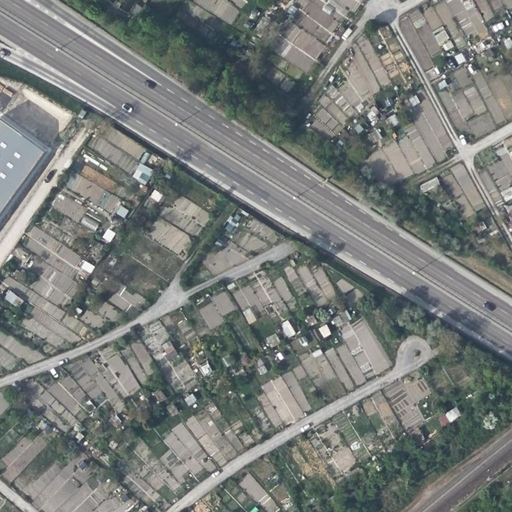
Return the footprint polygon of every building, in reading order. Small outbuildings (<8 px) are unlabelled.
[(191,0),(232,24),(246,0),(191,0)] [(294,24),(274,50),(306,73),(327,45),(324,43),(339,23),(320,9),(324,4),(318,0),(312,0),(294,24)] [(337,0),(351,10),(357,0),(337,0)] [(448,0),(463,40),(485,32),(473,0),(448,0)] [(135,4),(131,12),(136,15),(141,7),(135,4)] [(423,11),(439,44),(443,42),(447,50),(453,47),(432,7),(423,11)] [(458,64),(466,60),(461,52),(454,56),(458,64)] [(454,72),(460,87),(470,83),(464,68),(454,72)] [(480,71),(473,75),(478,85),(485,81),(480,71)] [(464,118),(473,113),(461,91),(452,95),(464,118)] [(412,106),(419,102),(416,95),(409,98),(412,106)] [(366,116),(373,122),(381,112),(373,106),(366,116)] [(392,126),(399,123),(395,114),(388,117),(392,126)] [(0,211),(43,152),(0,121),(0,211)] [(109,126),(93,148),(129,173),(145,151),(109,126)] [(375,129),(367,136),(373,143),(382,137),(375,129)] [(384,145),(399,180),(447,159),(443,150),(452,146),(446,131),(423,141),(419,130),(384,145)] [(511,151),(496,149),(501,160),(488,166),(505,202),(511,198),(511,183),(508,175),(511,179),(511,151)] [(461,162),(451,167),(474,212),(485,206),(461,162)] [(146,184),(153,169),(139,163),(132,178),(146,184)] [(112,194),(118,184),(85,164),(78,176),(73,173),(66,187),(111,213),(119,198),(112,194)] [(481,172),(493,203),(500,201),(488,169),(481,172)] [(419,185),(422,192),(440,184),(437,177),(419,185)] [(158,202),(163,195),(154,189),(149,197),(158,202)] [(57,194),(51,209),(80,220),(86,205),(57,194)] [(116,213),(124,218),(129,210),(120,205),(116,213)] [(80,225),(96,230),(99,221),(83,216),(80,225)] [(148,234),(180,255),(191,238),(159,217),(148,234)] [(74,268),(81,257),(33,226),(27,235),(31,237),(25,247),(51,263),(42,278),(68,294),(75,283),(72,280),(78,270),(74,268)] [(109,242),(115,233),(108,228),(102,238),(109,242)] [(78,273),(88,278),(94,266),(84,261),(78,273)] [(311,300),(319,297),(307,264),(299,267),(311,300)] [(326,300),(335,296),(324,268),(314,271),(326,300)] [(250,285),(233,293),(242,311),(259,303),(261,308),(281,298),(283,302),(292,298),(282,277),(271,282),(271,283),(253,291),(250,285)] [(140,309),(145,299),(119,286),(111,303),(126,311),(130,304),(140,309)] [(20,308),(24,299),(8,291),(3,299),(20,308)] [(224,323),(221,317),(235,310),(225,291),(211,298),(213,301),(198,309),(209,330),(224,323)] [(98,311),(112,321),(119,312),(105,302),(98,311)] [(248,324),(256,321),(251,308),(243,311),(248,324)] [(337,326),(350,318),(347,311),(333,319),(337,326)] [(313,315),(306,318),(309,326),(316,323),(313,315)] [(388,368),(366,318),(340,329),(350,351),(361,346),(374,374),(388,368)] [(288,320),(280,324),(288,338),(296,333),(288,320)] [(323,338),(331,334),(326,324),(318,328),(323,338)] [(266,338),(270,347),(278,343),(274,334),(266,338)] [(140,341),(131,345),(148,375),(157,370),(140,341)] [(167,341),(160,348),(171,359),(178,352),(167,341)] [(347,343),(338,347),(354,386),(364,382),(347,343)] [(333,347),(324,352),(327,358),(318,363),(326,379),(337,374),(346,391),(353,387),(333,347)] [(112,405),(141,387),(127,366),(124,363),(117,353),(105,361),(106,363),(97,369),(92,361),(88,358),(79,368),(71,373),(78,384),(68,375),(46,390),(39,397),(59,414),(65,407),(73,414),(81,405),(101,422),(88,401),(100,394),(102,392),(104,394),(112,405)] [(255,362),(261,375),(267,372),(261,359),(255,362)] [(173,367),(182,384),(195,377),(186,360),(173,367)] [(207,362),(199,366),(204,376),(212,372),(207,362)] [(298,378),(305,375),(300,365),(293,369),(298,378)] [(283,375),(282,375),(261,386),(265,393),(258,396),(275,430),(304,415),(302,412),(309,408),(290,371),(283,375)] [(158,402),(166,399),(161,388),(153,392),(158,402)] [(189,406),(197,400),(191,393),(184,399),(189,406)] [(170,415),(177,413),(174,403),(167,406),(170,415)] [(457,408),(438,416),(441,425),(461,417),(457,408)] [(186,420),(196,439),(205,434),(195,415),(186,420)] [(162,440),(195,474),(201,468),(199,465),(209,454),(179,423),(162,440)] [(416,444),(425,440),(419,428),(410,432),(416,444)] [(9,466),(1,474),(10,482),(46,443),(38,435),(29,444),(22,438),(2,460),(9,466)] [(95,511),(99,508),(107,494),(105,492),(91,485),(87,480),(72,496),(88,468),(74,481),(68,477),(59,486),(54,482),(57,477),(44,490),(36,482),(26,492),(44,510),(47,511),(95,511)] [(249,473),(239,482),(260,505),(270,496),(249,473)]
